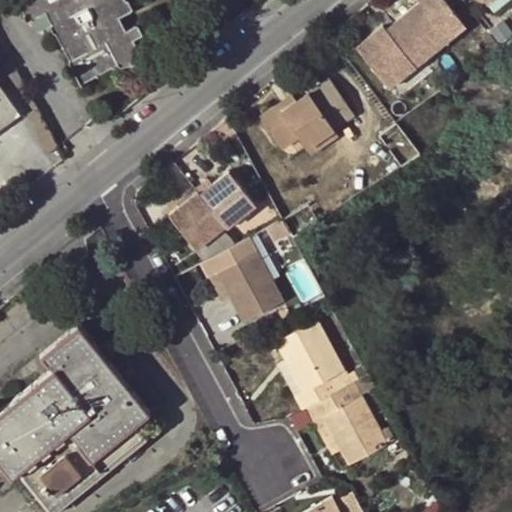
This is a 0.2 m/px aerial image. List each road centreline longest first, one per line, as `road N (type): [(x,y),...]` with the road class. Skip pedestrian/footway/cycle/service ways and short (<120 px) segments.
road 1 (residential): [(288,466),(238,448),(94,182)]
road 2 (residential): [(94,182),(320,0)]
road 3 (residential): [(0,257),(94,182)]
